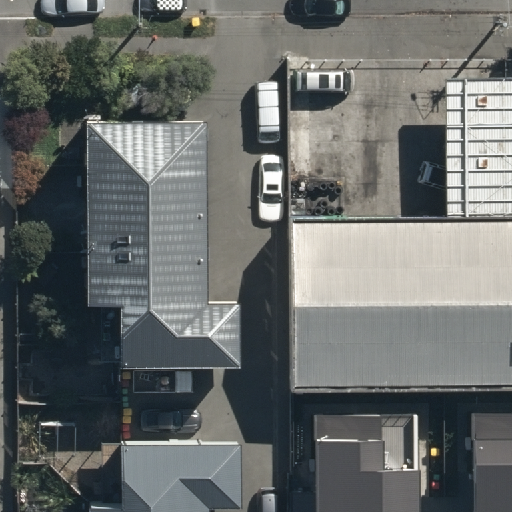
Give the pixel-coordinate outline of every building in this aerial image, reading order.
[(511,73),(447,74),(447,219),(511,219),(511,73)] [(81,296),(109,296),(110,357),(218,356),(218,288),(186,288),(186,117),(81,117),(81,296)] [(511,219),(447,219),(290,220),(291,381),(511,379),(511,219)] [(511,511),(511,404),(468,405),(468,511),(511,511)] [(376,406),(311,406),(312,486),(289,486),(288,511),(416,511),(416,459),(377,459),(376,406)] [(194,511),(194,499),(214,500),(214,437),(111,437),(111,492),(76,492),(75,511),(194,511)]
